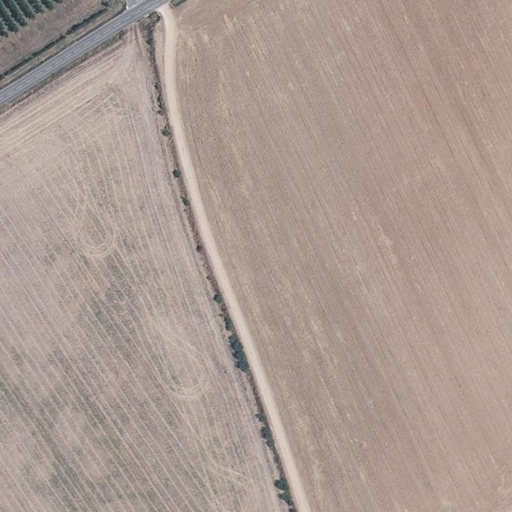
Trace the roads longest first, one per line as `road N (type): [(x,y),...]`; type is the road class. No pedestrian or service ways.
road 1 (unclassified): [(159,0),(188,175),(303,511)]
road 2 (tertiary): [(135,11),(0,97)]
